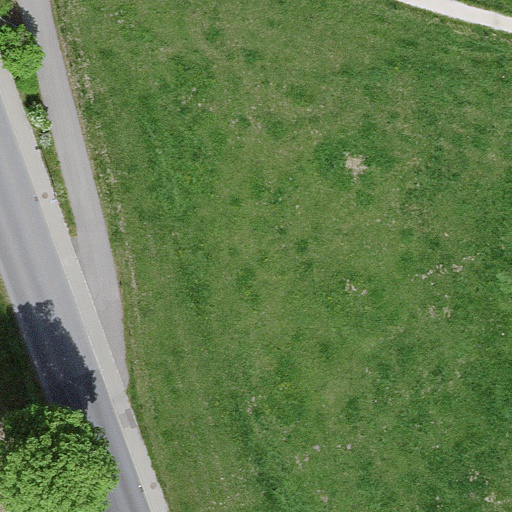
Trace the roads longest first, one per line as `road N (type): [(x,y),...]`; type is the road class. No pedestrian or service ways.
road 1 (residential): [(77,368),(97,333),(100,292),(39,0)]
road 2 (tertiary): [(77,368),(0,159)]
road 3 (tertiary): [(129,511),(77,368)]
